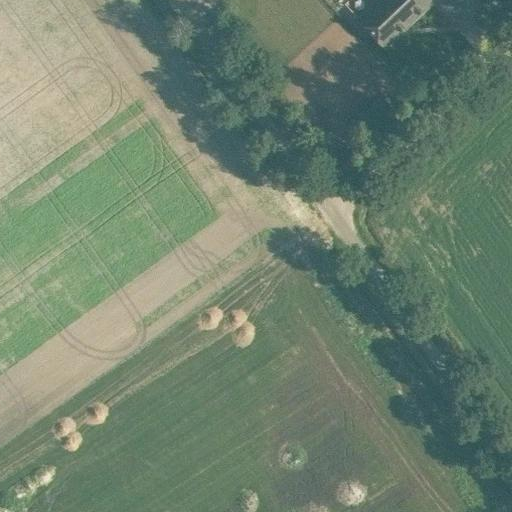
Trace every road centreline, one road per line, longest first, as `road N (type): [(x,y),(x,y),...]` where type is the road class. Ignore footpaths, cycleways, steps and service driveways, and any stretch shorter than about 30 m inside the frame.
road 1 (unclassified): [(511,474),(330,223)]
road 2 (unclassified): [(330,223),(167,0)]
road 3 (unclassified): [(330,223),(511,40)]
